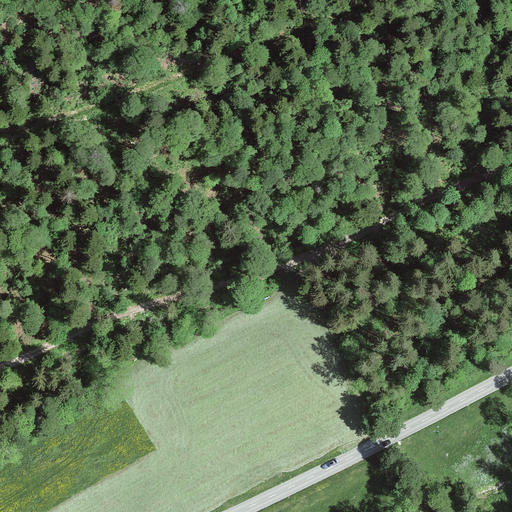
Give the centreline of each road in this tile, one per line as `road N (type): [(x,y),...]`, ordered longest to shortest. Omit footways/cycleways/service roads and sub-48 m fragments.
road 1 (track): [(511,166),(357,229),(182,285),(0,367)]
road 2 (track): [(0,160),(349,0)]
road 3 (secondary): [(236,511),(511,373)]
